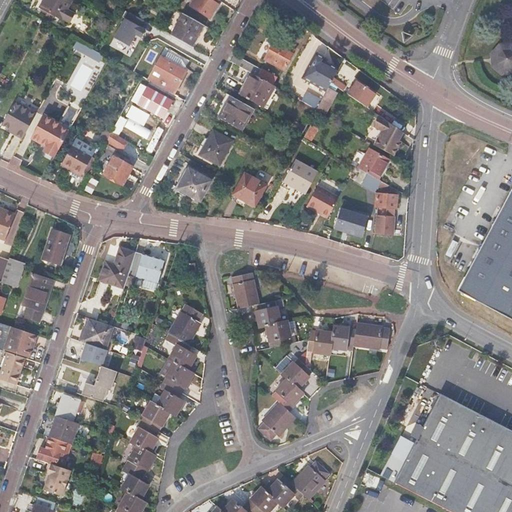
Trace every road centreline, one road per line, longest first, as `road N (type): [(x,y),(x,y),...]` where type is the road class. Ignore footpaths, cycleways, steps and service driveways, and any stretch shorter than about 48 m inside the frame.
road 1 (residential): [(2,511),(100,215)]
road 2 (residential): [(253,0),(124,220)]
road 3 (residential): [(253,468),(201,232)]
road 4 (unclassified): [(418,287),(317,251),(201,232)]
road 5 (residential): [(418,287),(434,92)]
road 6 (residential): [(301,0),(434,92)]
road 7 (unclassified): [(369,428),(417,303)]
road 8 (residential): [(253,468),(318,439),(369,428)]
